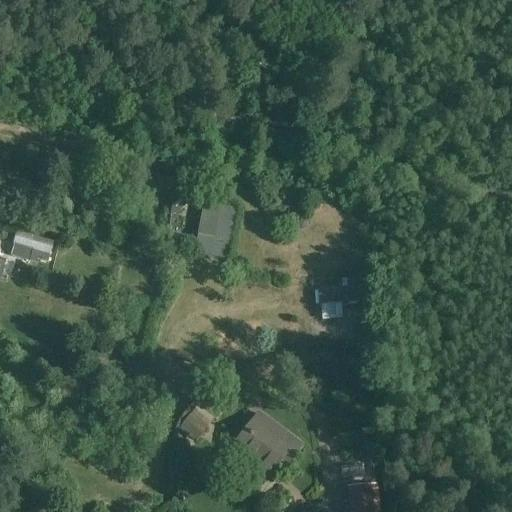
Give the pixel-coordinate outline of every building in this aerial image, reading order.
[(198,237),(194,256),(226,263),(236,212),(220,209),(214,240),(198,237)] [(112,219),(100,216),(97,229),(109,232),(112,219)] [(172,216),(169,230),(181,232),(183,218),(172,216)] [(173,232),(169,247),(184,251),(188,236),(173,232)] [(54,245),(17,234),(10,258),(37,266),(38,262),(49,265),(54,245)] [(353,264),(353,278),(367,278),(366,264),(353,264)] [(359,282),(346,283),(347,289),(317,292),(318,308),(366,305),(365,288),(360,288),(359,282)] [(369,337),(368,324),(355,325),(356,339),(369,337)] [(197,410),(214,422),(221,413),(205,401),(197,410)] [(179,431),(196,443),(208,427),(193,416),(191,415),(179,431)] [(230,454),(251,470),(267,482),(289,453),(294,457),(302,447),(260,415),(230,454)] [(374,430),(368,425),(360,426),(356,432),(356,440),(363,445),(370,444),(375,438),(374,430)] [(370,511),(368,489),(348,491),(350,511),(370,511)]
